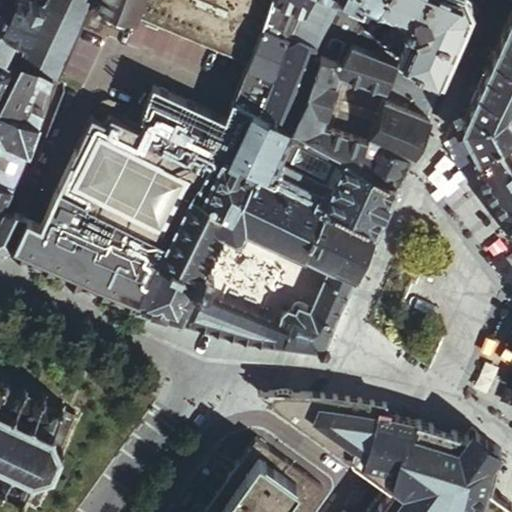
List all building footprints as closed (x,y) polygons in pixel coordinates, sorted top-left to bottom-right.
[(9,0),(0,0),(0,19),(9,3),(9,0)] [(9,0),(9,3),(0,19),(0,48),(12,55),(14,56),(42,1),(40,0),(9,0)] [(49,72),(57,76),(81,20),(90,0),(42,0),(42,1),(14,56),(49,72)] [(90,0),(81,20),(98,28),(107,7),(90,0)] [(90,0),(107,7),(134,18),(136,13),(141,0),(90,0)] [(141,0),(136,13),(243,57),(267,0),(141,0)] [(245,59),(231,93),(256,105),(296,10),(300,12),(304,0),(267,0),(243,57),(245,59)] [(256,105),(265,109),(278,115),(290,122),(318,53),(312,50),(321,28),(336,2),(336,0),(304,0),(300,12),(296,10),(256,105)] [(375,3),(367,0),(336,0),(336,2),(367,16),(375,3)] [(438,74),(458,31),(470,5),(467,0),(375,0),(375,3),(367,16),(359,30),(354,38),(395,56),(438,74)] [(511,5),(510,10),(496,43),(482,73),(468,106),(462,119),(464,122),(471,137),(476,145),(478,150),(494,139),(511,126),(511,111),(506,106),(511,98),(511,5)] [(343,38),(321,28),(312,50),(318,53),(321,49),(342,58),(354,38),(359,30),(350,26),(343,38)] [(290,122),(296,125),(340,148),(344,150),(353,130),(320,116),(341,66),(383,84),(395,56),(354,38),(342,58),(321,49),(318,53),(290,122)] [(0,81),(12,55),(0,48),(0,81)] [(49,72),(14,56),(12,55),(0,81),(0,103),(35,122),(38,108),(23,101),(34,78),(44,83),(49,72)] [(440,75),(438,74),(395,56),(383,84),(379,92),(422,110),(427,98),(429,93),(431,93),(440,75)] [(379,92),(383,84),(341,66),(320,116),(353,130),(362,134),(363,133),(379,92)] [(152,80),(140,114),(199,140),(217,147),(219,148),(226,152),(238,127),(253,135),(265,109),(256,105),(231,93),(224,115),(152,80)] [(379,92),(363,133),(405,151),(410,138),(422,110),(379,92)] [(0,139),(23,149),(35,122),(0,103),(0,139)] [(90,112),(36,219),(20,253),(83,280),(113,293),(134,302),(157,252),(155,251),(186,184),(197,189),(217,147),(199,140),(140,114),(137,123),(108,108),(105,115),(103,114),(101,117),(90,112)] [(326,201),(373,225),(385,196),(393,177),(350,154),(344,150),(340,148),(324,179),(280,156),(296,125),(290,122),(278,115),(265,109),(253,135),(242,159),(259,167),(326,201)] [(340,148),(296,125),(280,156),(324,179),(340,148)] [(511,126),(494,139),(511,163),(511,126)] [(234,155),(242,159),(253,135),(238,127),(226,152),(234,155)] [(350,154),(393,177),(399,164),(405,151),(363,133),(362,134),(353,130),(344,150),(350,154)] [(0,184),(6,187),(23,149),(0,139),(0,184)] [(509,214),(511,218),(511,217),(511,163),(494,139),(478,150),(474,153),(489,189),(497,199),(509,214)] [(242,159),(234,155),(226,152),(219,148),(217,147),(197,189),(186,184),(155,251),(157,252),(134,302),(136,303),(186,318),(247,335),(313,346),(322,342),(322,340),(322,339),(326,341),(333,323),(373,225),(326,201),(259,167),(242,159)] [(9,207),(24,214),(24,213),(52,157),(49,155),(47,160),(32,152),(9,207)] [(0,246),(7,247),(24,214),(9,207),(7,210),(0,228),(0,246)] [(20,253),(36,219),(30,217),(24,214),(7,247),(11,249),(14,250),(20,253)] [(0,488),(2,485),(17,492),(15,497),(18,499),(21,494),(29,498),(30,498),(30,500),(32,501),(35,497),(37,498),(38,496),(35,494),(39,487),(42,488),(43,486),(40,485),(44,477),(46,478),(48,476),(45,474),(48,467),(51,468),(63,443),(60,442),(64,434),(66,436),(68,433),(65,431),(68,425),(71,426),(72,423),(69,422),(73,414),(75,415),(77,413),(74,412),(75,409),(72,407),(71,411),(62,406),(64,402),(60,400),(58,405),(44,398),(46,394),(42,392),(39,396),(26,389),(28,385),(23,383),(22,387),(6,380),(8,376),(3,373),(0,377),(0,488)] [(321,392),(273,390),(273,400),(340,449),(351,450),(351,454),(353,457),(383,480),(383,488),(365,511),(511,511),(511,501),(492,487),(498,461),(495,459),(503,447),(473,426),(467,433),(462,432),(458,430),(451,428),(441,425),(437,424),(434,423),(427,420),(419,418),(412,416),(402,414),(387,410),(389,403),(371,399),(363,397),(354,396),(346,394),(338,394),(331,393),(321,392)] [(302,511),(324,483),(255,434),(199,511),(302,511)]
